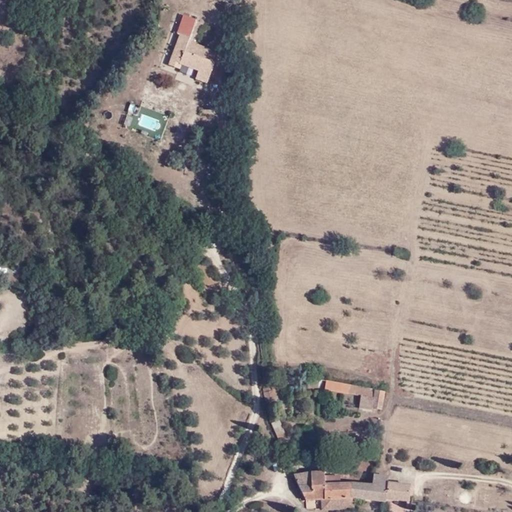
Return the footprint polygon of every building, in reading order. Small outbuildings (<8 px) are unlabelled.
[(192,40),(190,39),(197,20),(184,15),(177,33),(181,35),(170,65),(179,68),(180,65),(198,72),(196,78),(207,83),(211,72),(209,71),(216,52),(195,44),(196,42),(194,41),(192,40)] [(325,389),(327,381),(319,380),(318,388),(325,389)] [(373,389),(333,382),(327,381),(325,389),(361,396),(372,398),(373,389)] [(272,387),(263,389),(266,402),(275,400),(272,387)] [(383,403),(385,392),(373,389),(372,398),(370,408),(372,409),(382,410),(383,403)] [(370,408),(372,398),(361,396),(359,409),(372,410),(372,409),(370,408)] [(279,420),(271,424),(281,446),(289,442),(279,420)] [(325,477),(325,472),(312,473),(294,476),(306,501),(322,500),(327,500),(326,485),(325,477)] [(389,477),(375,476),(374,475),(373,485),(353,484),(354,498),(386,502),(387,499),(409,502),(411,486),(388,483),(389,477)] [(340,476),(325,477),(326,485),(340,484),(340,476)] [(354,498),(353,484),(340,484),(326,485),(327,500),(322,500),(322,508),(323,510),(354,509),(354,498)]
